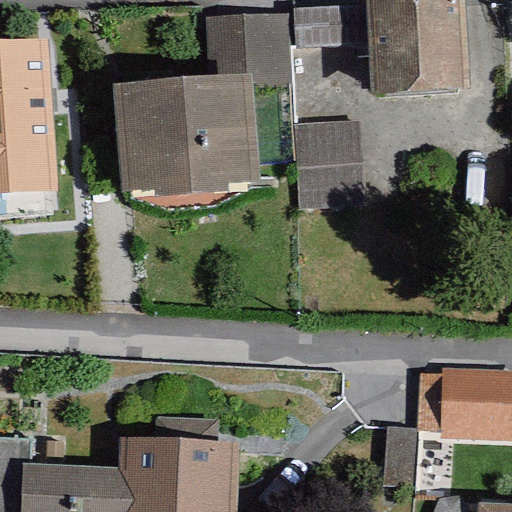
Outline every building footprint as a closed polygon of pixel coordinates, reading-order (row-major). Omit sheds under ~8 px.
[(448,0),(394,0),(349,1),(352,99),(452,96),(448,0)] [(211,31),(214,87),(232,86),(233,95),(287,93),(284,28),(211,31)] [(29,50),(0,51),(0,166),(37,164),(29,50)] [(214,87),(96,92),(102,216),(238,210),(233,95),(232,86),(214,87)] [(352,128),(294,132),(299,212),(357,208),(352,128)] [(511,437),(511,379),(430,376),(427,442),(511,446),(511,437)] [(394,429),(388,477),(409,480),(415,431),(394,429)] [(230,511),(234,455),(117,447),(115,478),(112,511),(230,511)] [(112,511),(115,478),(11,471),(8,511),(112,511)]
